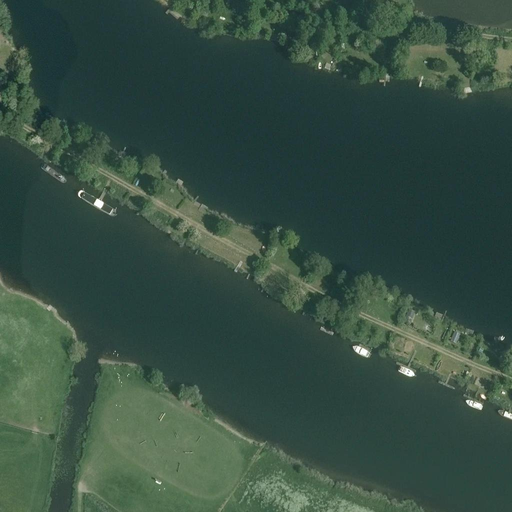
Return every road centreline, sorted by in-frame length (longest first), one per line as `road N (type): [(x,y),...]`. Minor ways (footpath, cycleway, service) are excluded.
road 1 (track): [(511,379),(293,278),(18,124),(0,103)]
road 2 (track): [(511,36),(366,38),(234,0)]
